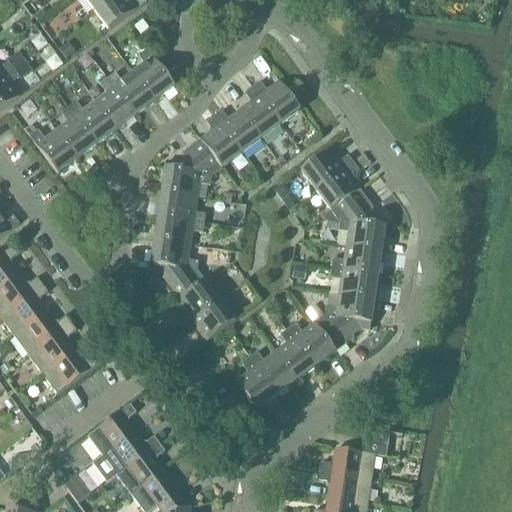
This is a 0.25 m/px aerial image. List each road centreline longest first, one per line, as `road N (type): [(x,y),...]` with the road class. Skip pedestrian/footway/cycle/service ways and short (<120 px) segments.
road 1 (residential): [(250,475),(403,356),(417,333),(431,240),(427,207),(302,38),(257,11)]
road 2 (residential): [(114,286),(135,159),(200,104),(216,80)]
road 3 (residential): [(0,494),(57,452),(60,438),(164,363)]
road 4 (residential): [(114,286),(87,281),(0,164)]
road 5 (residential): [(250,475),(164,363)]
